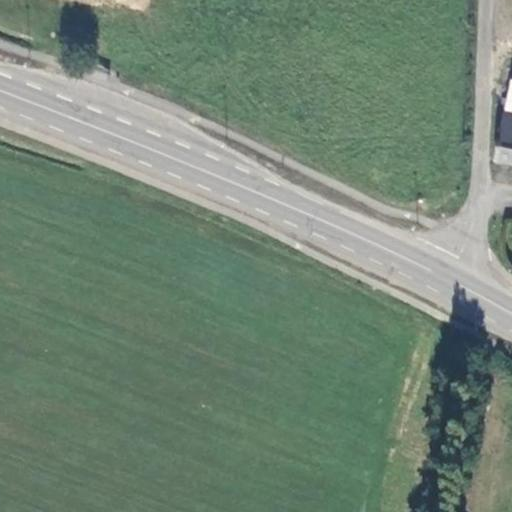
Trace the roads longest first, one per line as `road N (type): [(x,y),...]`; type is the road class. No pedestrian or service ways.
road 1 (primary): [(0,86),(446,278)]
road 2 (residential): [(446,278),(476,199),(488,0)]
